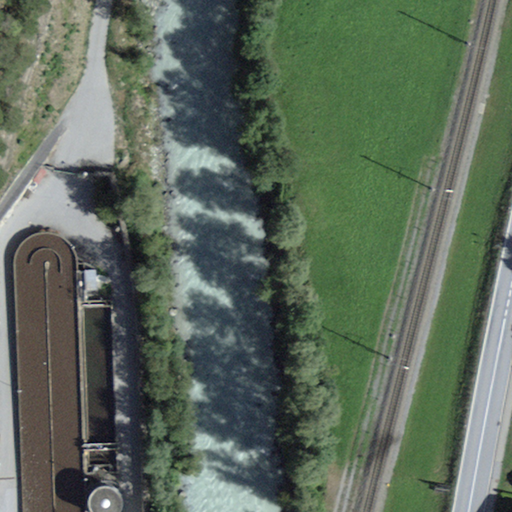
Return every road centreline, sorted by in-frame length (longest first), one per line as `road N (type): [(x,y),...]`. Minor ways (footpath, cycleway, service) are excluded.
road 1 (track): [(340,511),(431,160)]
road 2 (residential): [(0,210),(90,84),(105,0)]
road 3 (secondary): [(511,280),(467,511)]
